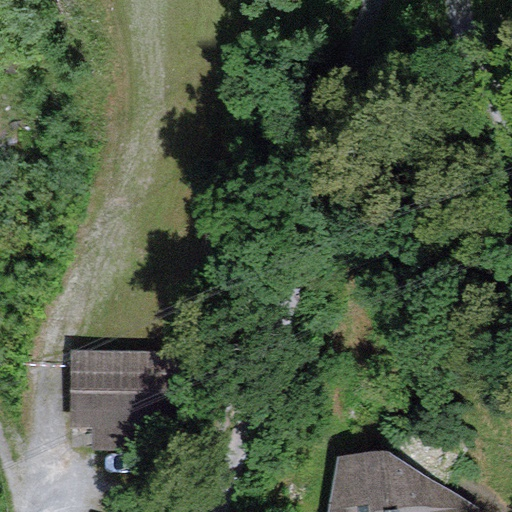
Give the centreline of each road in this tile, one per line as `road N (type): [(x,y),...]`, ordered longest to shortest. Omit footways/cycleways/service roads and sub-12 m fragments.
road 1 (unclassified): [(377,0),(212,511)]
road 2 (unclassified): [(511,129),(482,73),(461,0)]
